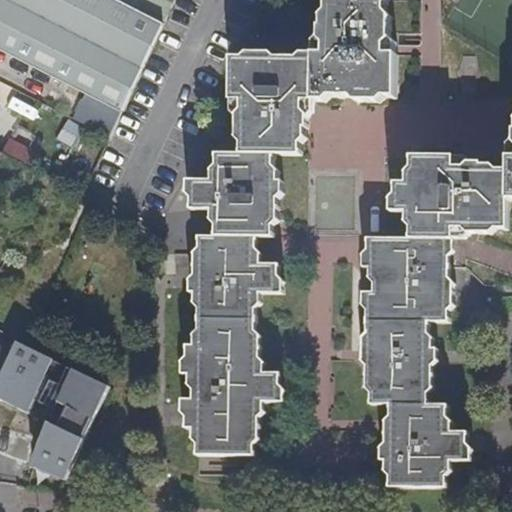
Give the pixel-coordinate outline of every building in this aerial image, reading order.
[(0,0),(0,50),(123,115),(128,104),(165,24),(118,0),(0,0)] [(118,0),(165,24),(176,0),(118,0)] [(257,456),(257,445),(261,441),(261,418),(266,414),(266,403),(286,403),(286,390),(282,386),(282,375),(266,375),(266,366),(262,361),(262,339),(258,332),(258,311),(262,307),(262,297),(275,297),(285,297),(286,283),(280,279),(281,267),(263,266),(263,251),(258,245),(258,235),(276,235),(276,223),(280,219),(280,196),(284,192),(284,179),(280,180),(281,169),(276,163),(276,153),(303,153),(303,141),(308,137),(308,127),(310,127),(310,113),(307,110),(307,100),(330,100),(333,96),(355,96),(360,100),(383,100),(386,96),(399,96),(399,53),(387,54),(387,44),(392,39),(392,17),(387,11),(387,0),(329,0),(330,12),(325,16),(325,27),(323,27),(323,40),(327,44),(327,53),(304,54),(301,57),(279,58),(274,53),(251,53),(247,57),(235,57),(234,100),(245,99),(245,110),(240,114),(240,137),(245,143),(245,153),(220,153),(220,164),(216,170),(216,180),(191,180),(191,192),(196,197),(195,208),(216,208),(216,219),(220,223),(220,235),(203,236),(203,246),(198,251),(199,272),(199,279),(193,284),(194,296),(198,296),(198,305),(202,310),(202,333),(197,336),(198,347),(190,348),(190,360),(185,362),(185,375),(192,375),(192,386),(196,390),(196,402),(186,402),(185,414),(189,418),(190,430),(197,430),(197,441),(201,446),(201,456),(257,456)] [(11,139),(4,154),(21,162),(28,147),(11,139)] [(511,160),(511,172),(498,173),(494,168),(484,168),(484,166),(472,165),(468,169),(458,170),(458,157),(415,158),(415,170),(410,176),(410,186),(399,187),(399,198),(393,202),(393,215),(409,215),(409,227),(414,232),(414,235),(414,242),(372,243),(372,254),(367,259),(367,271),(372,271),(372,282),(377,287),(376,297),(365,297),(365,310),(370,315),(369,337),(365,343),(365,363),(370,368),(370,389),(374,394),(374,405),(392,405),(392,417),(389,423),(389,444),(384,450),(384,461),(389,461),(389,471),(393,475),(393,488),(449,488),(449,476),(454,472),(454,461),(474,460),(474,447),(470,444),(470,432),(455,432),(455,421),(451,416),(451,405),(432,405),(432,393),(437,388),(437,368),(442,364),(442,350),(437,350),(437,339),(432,335),(432,323),(452,323),(452,312),(456,307),(457,283),(451,278),(451,259),(457,254),(457,246),(457,232),(469,232),(474,236),(497,235),(501,232),(511,231),(511,160)] [(0,358),(8,363),(17,344),(0,332),(0,358)] [(33,467),(68,480),(112,388),(17,344),(8,363),(0,380),(0,399),(53,425),(52,426),(51,427),(33,467)] [(256,476),(257,456),(201,456),(200,476),(256,476)]
